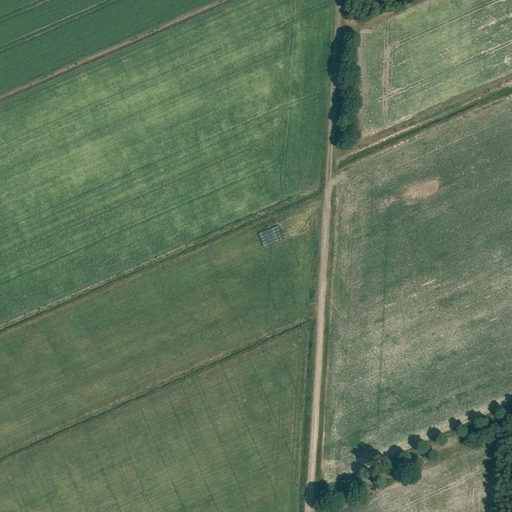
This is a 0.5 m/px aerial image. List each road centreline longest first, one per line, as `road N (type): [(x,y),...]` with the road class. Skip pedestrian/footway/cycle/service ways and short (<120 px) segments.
road 1 (track): [(308,511),(337,0)]
road 2 (track): [(308,506),(511,415)]
